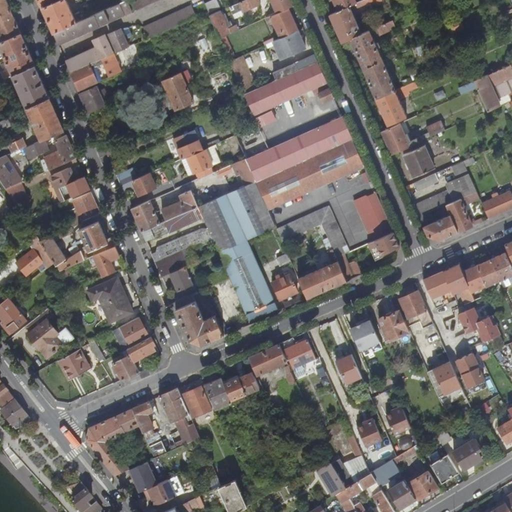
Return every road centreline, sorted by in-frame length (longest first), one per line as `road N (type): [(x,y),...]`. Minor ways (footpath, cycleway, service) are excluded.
road 1 (residential): [(19,0),(184,366)]
road 2 (residential): [(420,266),(304,0)]
road 3 (residential): [(184,366),(420,266)]
road 4 (residential): [(54,423),(184,366)]
